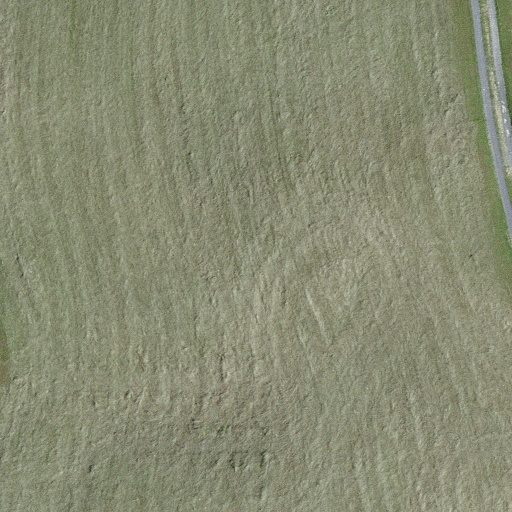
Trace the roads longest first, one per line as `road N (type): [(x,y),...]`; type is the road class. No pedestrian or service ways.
road 1 (track): [(44,0),(42,29),(109,321),(12,511)]
road 2 (track): [(477,0),(511,206)]
